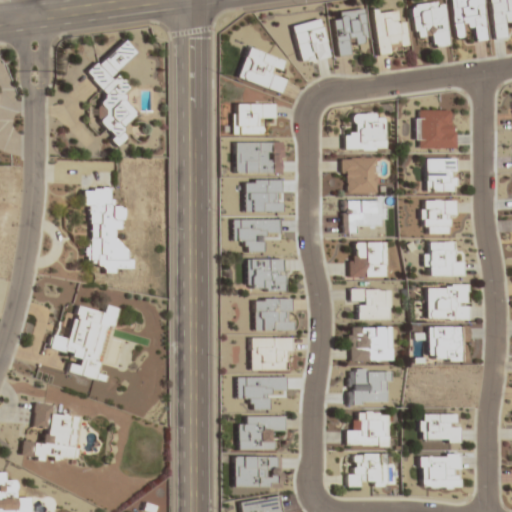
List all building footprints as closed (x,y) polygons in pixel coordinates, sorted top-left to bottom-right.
[(446,0),(451,37),(461,36),(461,32),(472,31),(473,42),(484,40),(479,0),(446,0)] [(511,0),(486,0),(490,39),(502,37),(501,25),(511,23),(511,0)] [(411,39),(426,38),(427,48),(446,46),(441,1),(408,5),(411,39)] [(369,10),(374,54),(406,50),(402,17),(391,18),(390,7),(369,10)] [(337,20),(331,20),(335,57),(347,55),(346,44),(365,42),(362,9),(336,12),(337,20)] [(289,25),(298,64),(327,57),(318,19),(289,25)] [(82,72),(103,98),(87,111),(108,137),(106,139),(112,146),(124,136),(117,127),(132,115),(117,95),(126,88),(113,71),(135,54),(123,39),(82,72)] [(234,78),(278,93),(284,77),(276,75),(281,60),(245,47),(234,78)] [(230,134),(261,134),(261,117),(272,117),(272,104),(230,104),(230,134)] [(452,149),(452,110),(412,110),(412,150),(452,149)] [(340,150),(382,150),(382,113),(349,113),(349,132),(340,132),(340,150)] [(376,157),(338,157),(338,193),(376,193),(376,157)] [(422,191),(453,191),(453,158),(422,158),(422,191)] [(87,206),(86,264),(102,264),(102,273),(112,273),(112,269),(130,269),(130,259),(123,259),(123,246),(112,246),(112,230),(119,230),(119,204),(107,204),(107,189),(80,188),(79,206),(87,206)] [(444,234),(444,222),(452,222),(452,200),(418,200),(418,234),(444,234)] [(352,242),(352,253),(345,253),(345,279),(384,278),(383,242),(352,242)] [(460,276),(460,262),(450,262),(450,242),(427,242),(427,252),(420,252),(420,276),(460,276)] [(282,259),(243,259),(243,291),(282,291),(282,259)] [(423,321),(466,321),(466,285),(423,285),(423,321)] [(387,289),(346,289),(346,298),(355,298),(355,319),(387,319),(387,289)] [(289,298),(250,298),(250,331),(289,331),(289,298)] [(94,381),(102,344),(106,345),(115,308),(103,305),(102,313),(73,306),(66,338),(49,335),(46,349),(78,356),(76,366),(67,364),(65,374),(94,381)] [(344,362),(389,362),(389,326),(344,326),(344,362)] [(465,326),(424,326),(424,362),(465,362),(465,326)] [(247,371),(280,371),(280,360),(288,360),(288,337),(247,337),(247,371)] [(76,417),(48,414),(50,405),(32,403),(29,428),(41,429),(39,442),(20,440),(18,455),(70,461),(76,417)] [(386,411),(352,411),(352,428),(342,428),(342,446),(386,446),(386,411)] [(456,443),(456,413),(416,413),(416,443),(456,443)] [(244,426),(234,426),(234,451),(271,451),(271,431),(281,431),(281,415),(244,416),(244,426)] [(384,453),(351,453),(351,473),(343,473),(343,487),(384,487),(384,453)] [(415,454),(415,488),(456,488),(456,454),(415,454)] [(231,488),(278,487),(278,474),(277,474),(277,455),(231,456),(231,488)] [(28,511),(29,498),(14,498),(14,481),(3,481),(3,472),(0,472),(0,511),(28,511)] [(235,511),(277,511),(276,497),(234,501),(235,511)]
